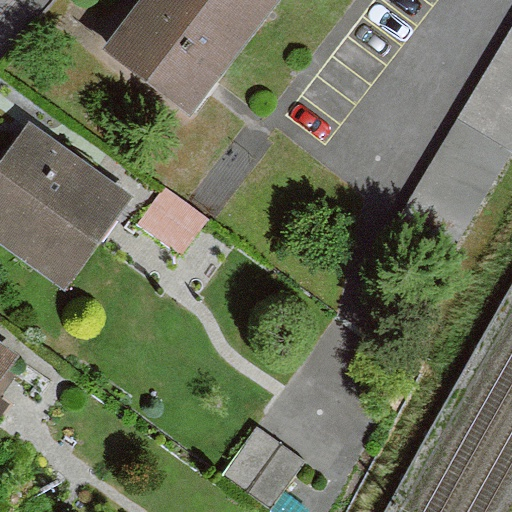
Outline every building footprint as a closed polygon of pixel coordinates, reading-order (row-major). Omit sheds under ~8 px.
[(276,0),(143,0),(106,48),(189,112),(276,0)] [(511,24),(396,215),(448,246),(511,140),(511,24)] [(125,196),(28,128),(0,167),(0,242),(63,286),(125,196)] [(185,244),(204,217),(163,189),(144,216),(185,244)] [(0,343),(0,380),(17,356),(0,343)] [(302,461),(259,429),(225,475),(268,507),(302,461)]
